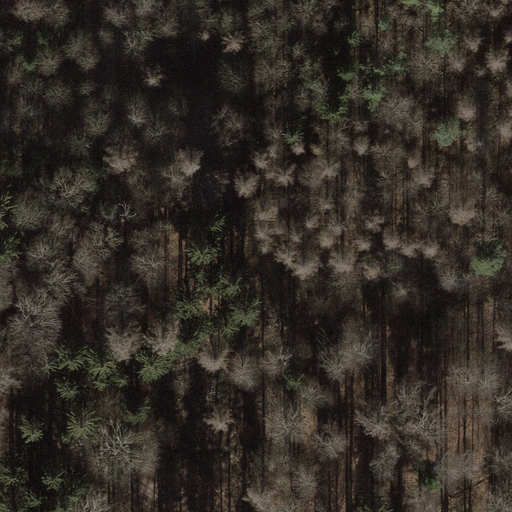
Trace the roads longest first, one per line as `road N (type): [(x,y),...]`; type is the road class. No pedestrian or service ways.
road 1 (track): [(0,411),(32,390),(125,384),(511,276)]
road 2 (track): [(178,511),(0,417)]
